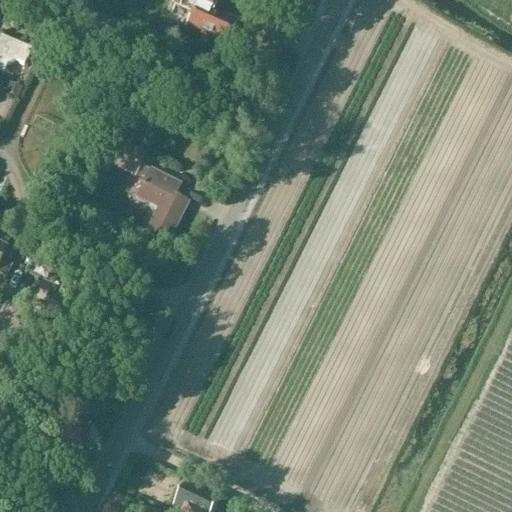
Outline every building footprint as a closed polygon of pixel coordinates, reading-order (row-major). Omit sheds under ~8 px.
[(196,15),(189,31),(227,48),(238,24),(214,14),(219,0),(178,0),(176,6),(196,15)] [(31,57),(30,56),(32,52),(1,39),(0,41),(0,74),(3,76),(7,68),(16,64),(24,68),(26,63),(28,64),(31,57)] [(119,142),(107,164),(136,179),(141,168),(147,157),(119,142)] [(150,172),(141,168),(136,179),(146,185),(138,200),(160,211),(149,233),(169,244),(185,210),(187,211),(190,205),(176,198),(182,187),(150,171),(150,172)] [(0,277),(6,280),(12,268),(3,263),(8,251),(0,246),(0,277)] [(213,511),(217,504),(184,488),(173,509),(179,511),(213,511)]
